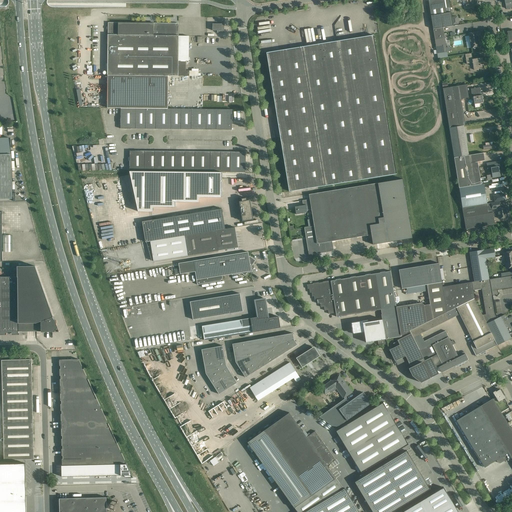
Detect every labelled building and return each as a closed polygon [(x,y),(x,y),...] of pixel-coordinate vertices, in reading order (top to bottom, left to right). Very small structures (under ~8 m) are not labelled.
[(431,0),(428,0),(433,29),(443,27),(453,26),(451,12),(448,0),(431,0)] [(108,23),(107,78),(168,79),(168,76),(199,76),(199,71),(186,70),(186,61),(189,61),(189,36),(179,36),(179,23),(108,23)] [(224,23),(221,23),(221,24),(212,24),(212,31),(217,31),(217,33),(224,33),(224,23)] [(443,27),(433,29),(437,54),(446,52),(443,27)] [(480,47),(478,32),(469,33),(471,48),(480,47)] [(396,174),(374,35),(266,53),(289,191),(396,174)] [(472,59),(471,53),(465,54),(467,64),(472,63),(474,70),(484,68),(482,58),(472,59)] [(168,79),(107,78),(107,108),(121,108),(136,108),(156,108),(168,109),(168,79)] [(442,88),(449,128),(464,125),(465,125),(461,99),(469,98),(467,84),(452,87),(442,88)] [(481,95),(480,87),(471,89),(472,94),(473,94),(474,104),(483,103),(482,95),(481,95)] [(121,108),(120,129),(232,130),(232,109),(121,108)] [(454,157),(469,155),(464,125),(449,128),(454,157)] [(130,151),(129,171),(222,172),(245,172),(246,152),(130,151)] [(483,153),(469,155),(454,157),(459,188),(481,184),(477,162),(485,160),(483,153)] [(0,199),(12,199),(11,179),(11,158),(11,154),(0,154),(0,199)] [(492,174),(486,175),(487,180),(492,179),(492,178),(500,177),(499,174),(500,173),(500,170),(499,171),(498,167),(500,167),(499,161),(487,163),(488,171),(491,171),(492,174)] [(222,172),(129,171),(138,212),(152,212),(152,207),(167,207),(175,207),(175,202),(195,202),(198,202),(198,197),(218,197),(221,198),(222,195),(222,172)] [(403,179),(377,183),(384,223),(369,225),(371,235),(373,245),(412,238),(403,179)] [(309,194),(310,199),(311,210),(314,226),(304,228),(309,255),(334,251),(332,241),(371,235),(369,225),(384,223),(377,183),(309,194)] [(459,188),(462,208),(487,204),(484,184),(459,188)] [(246,200),(246,198),(241,199),(242,201),(239,201),(242,221),(253,219),(250,200),(246,200)] [(307,210),(311,210),(310,199),(302,200),(303,205),(295,207),(296,214),(307,213),(307,210)] [(505,207),(500,208),(499,202),(491,203),(492,209),(497,208),(499,219),(507,217),(505,207)] [(491,203),(462,208),(464,217),(466,229),(495,225),(494,220),(493,213),(492,209),(491,203)] [(150,241),(225,229),(222,209),(142,222),(145,242),(150,241)] [(150,241),(153,261),(238,247),(235,227),(225,229),(150,241)] [(474,282),(489,279),(485,259),(495,257),(493,248),(469,252),(474,282)] [(511,251),(503,253),(504,257),(505,257),(507,268),(511,267),(511,251)] [(179,263),(180,274),(195,271),(197,285),(220,281),(222,278),(222,276),(246,272),(251,271),(250,266),(254,261),(249,257),(248,253),(248,252),(208,258),(179,263)] [(400,270),(399,270),(402,289),(405,288),(416,286),(427,285),(442,282),(439,263),(438,263),(438,264),(437,264),(420,267),(419,266),(418,266),(418,267),(417,267),(400,270)] [(0,277),(0,333),(6,333),(6,332),(12,332),(12,333),(18,333),(18,332),(27,332),(26,323),(35,323),(35,332),(41,331),(40,321),(52,317),(35,266),(17,266),(17,277),(0,277)] [(382,319),(386,340),(401,337),(401,335),(396,307),(390,271),(307,285),(308,287),(309,288),(309,289),(310,291),(311,292),(311,293),(312,292),(312,294),(313,296),(314,296),(314,298),(316,299),(316,300),(318,300),(319,301),(319,303),(318,303),(320,303),(321,305),(322,307),(324,307),(324,309),(325,310),(326,310),(328,310),(328,312),(330,313),(330,314),(336,313),(336,317),(341,316),(381,309),(382,319)] [(474,282),(472,282),(473,290),(481,289),(482,296),(485,314),(482,314),(486,323),(497,318),(495,313),(493,296),(492,295),(495,295),(497,296),(496,296),(497,297),(497,296),(499,293),(498,293),(497,292),(497,290),(510,288),(511,287),(511,275),(508,276),(489,279),(479,281),(474,282)] [(443,287),(442,282),(427,285),(430,303),(432,319),(446,313),(447,312),(443,287)] [(472,282),(443,287),(447,312),(474,299),(473,290),(472,282)] [(243,311),(240,294),(190,302),(193,320),(243,311)] [(257,317),(250,318),(252,325),(253,332),(280,328),(278,316),(268,318),(268,317),(267,308),(266,308),(265,304),(266,304),(265,299),(258,300),(256,300),(258,313),(257,313),(257,317)] [(447,312),(446,313),(449,319),(459,314),(474,343),(472,344),(471,344),(471,345),(471,346),(476,356),(483,352),(484,354),(486,353),(485,351),(497,345),(494,340),(486,323),(481,314),(474,299),(447,312)] [(396,307),(401,335),(410,331),(427,322),(432,319),(430,303),(424,304),(421,303),(416,303),(396,307)] [(432,319),(427,322),(410,331),(419,350),(426,346),(424,341),(420,333),(449,319),(446,313),(432,319)] [(501,316),(497,318),(486,323),(494,340),(497,345),(511,338),(503,322),(507,320),(504,315),(501,316)] [(55,326),(56,324),(57,324),(57,320),(55,320),(54,319),(53,320),(52,317),(40,321),(41,331),(41,332),(50,332),(51,331),(55,326)] [(250,318),(241,320),(243,327),(244,334),(253,332),(252,325),(250,318)] [(363,321),(362,321),(364,332),(366,343),(378,341),(378,345),(386,344),(386,340),(382,319),(372,321),(368,322),(368,320),(363,321)] [(241,320),(226,322),(229,336),(239,334),(244,334),(243,327),(241,320)] [(362,321),(352,322),(354,334),(364,332),(362,321)] [(226,322),(202,326),(203,333),(204,340),(229,336),(226,322)] [(395,347),(390,350),(395,361),(396,360),(397,364),(404,360),(403,357),(405,356),(408,361),(410,366),(424,359),(419,350),(410,331),(401,335),(401,337),(402,338),(397,340),(398,341),(393,343),(395,347)] [(452,345),(454,344),(453,340),(451,341),(445,331),(429,339),(424,341),(426,346),(429,351),(431,357),(432,357),(437,354),(438,356),(441,362),(442,365),(439,367),(440,369),(442,372),(458,364),(459,366),(461,365),(460,363),(468,359),(465,354),(459,357),(456,353),(452,345)] [(283,335),(285,343),(294,339),(293,333),(283,335)] [(283,335),(274,336),(276,346),(285,343),(283,335)] [(269,349),(276,346),(274,336),(267,338),(269,349)] [(262,351),(269,349),(267,338),(260,339),(262,351)] [(262,351),(260,339),(253,340),(256,354),(262,351)] [(294,339),(285,343),(289,350),(297,345),(294,339)] [(256,354),(253,340),(246,341),(248,353),(249,357),(256,354)] [(246,341),(239,343),(241,354),(248,353),(246,341)] [(239,343),(232,344),(234,355),(241,354),(239,343)] [(285,343),(276,346),(281,355),(289,350),(285,343)] [(215,347),(218,360),(225,359),(223,346),(215,347)] [(275,359),(281,355),(276,346),(269,349),(275,359)] [(426,346),(419,350),(424,359),(424,360),(431,357),(426,346)] [(214,361),(218,360),(215,347),(209,348),(210,358),(214,358),(214,361)] [(319,356),(314,347),(297,358),(302,367),(319,356)] [(203,360),(210,358),(209,348),(202,349),(203,360)] [(262,351),(269,362),(275,359),(269,349),(262,351)] [(269,362),(262,351),(256,354),(263,366),(269,362)] [(241,354),(234,355),(235,362),(236,362),(249,357),(248,353),(241,354)] [(263,366),(256,354),(249,357),(251,360),(257,370),(263,366)] [(239,368),(245,364),(251,360),(249,357),(236,362),(239,368)] [(411,367),(408,368),(412,376),(421,383),(439,374),(431,357),(424,360),(424,359),(410,366),(411,367)] [(215,365),(214,361),(214,358),(210,358),(203,360),(205,367),(215,365)] [(18,360),(1,360),(2,365),(4,450),(4,460),(29,459),(34,459),(34,456),(34,452),(34,450),(34,447),(31,359),(18,360)] [(60,366),(60,369),(60,376),(61,376),(61,379),(60,379),(60,386),(61,386),(61,394),(60,394),(60,401),(61,401),(61,404),(60,404),(61,411),(62,414),(61,414),(61,421),(62,421),(62,429),(61,429),(61,436),(62,436),(62,439),(61,439),(62,446),(62,449),(62,456),(63,456),(63,459),(62,459),(62,465),(81,465),(109,464),(126,464),(126,463),(125,463),(125,460),(122,453),(120,453),(120,450),(108,423),(107,424),(107,421),(101,409),(100,409),(100,406),(88,379),(86,379),(86,376),(83,369),(82,369),(82,366),(79,359),(59,360),(60,366)] [(214,361),(215,365),(216,370),(226,366),(225,359),(218,360),(214,361)] [(245,364),(251,374),(257,370),(251,360),(245,364)] [(301,379),(290,362),(250,388),(258,401),(293,378),(296,382),(301,379)] [(251,374),(245,364),(239,368),(245,377),(251,374)] [(215,365),(205,367),(206,373),(216,370),(215,365)] [(221,377),(224,375),(230,372),(226,366),(216,370),(219,374),(221,377)] [(219,374),(216,370),(206,373),(210,379),(219,374)] [(230,372),(224,375),(231,387),(237,383),(230,372)] [(213,385),(219,381),(222,380),(221,377),(219,374),(210,379),(213,385)] [(331,380),(331,381),(321,388),(325,394),(330,390),(329,389),(335,385),(344,398),(345,399),(320,417),(331,426),(336,426),(341,425),(371,403),(371,402),(372,402),(369,398),(367,399),(363,393),(350,402),(346,397),(352,392),(339,374),(331,380)] [(231,387),(224,375),(221,377),(222,380),(219,381),(225,390),(231,387)] [(225,390),(219,381),(213,385),(219,394),(225,390)] [(495,391),(493,392),(496,397),(493,399),(499,409),(501,412),(509,407),(507,404),(507,403),(504,398),(505,398),(500,389),(496,391),(495,391)] [(511,430),(493,398),(456,420),(484,467),(496,460),(498,463),(500,463),(505,460),(506,458),(504,455),(508,453),(511,459),(511,430)] [(383,403),(336,431),(361,473),(408,444),(383,403)] [(307,437),(289,413),(248,442),(294,508),(336,478),(327,466),(336,460),(315,431),(307,437)] [(407,451),(355,482),(372,511),(392,511),(430,489),(407,451)] [(215,457),(210,461),(211,463),(214,466),(219,462),(215,457)] [(0,511),(26,511),(26,496),(25,463),(9,464),(0,463),(0,511)] [(82,476),(102,476),(102,464),(81,465),(82,476)] [(102,476),(121,475),(121,464),(102,464),(102,476)] [(127,464),(121,464),(121,475),(123,475),(126,478),(133,478),(127,464)] [(81,465),(61,465),(61,477),(82,476),(81,465)] [(458,511),(444,487),(402,511),(458,511)] [(358,511),(345,488),(305,511),(358,511)] [(107,511),(107,510),(107,509),(107,508),(107,497),(59,498),(59,511),(107,511)]
